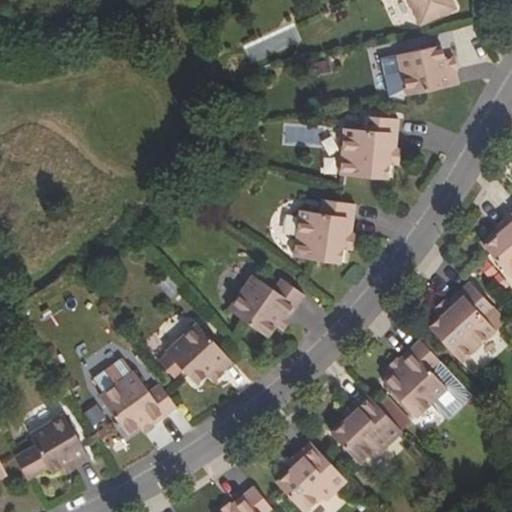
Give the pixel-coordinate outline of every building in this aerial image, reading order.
[(454,6),(451,0),(408,0),(420,22),(454,6)] [(462,83),(458,68),(451,70),(448,59),(444,44),(401,54),(411,95),(462,83)] [(448,59),(451,70),(458,68),(460,68),(458,57),(448,59)] [(389,161),(390,149),(396,150),(398,118),(364,116),(364,129),(344,127),(341,175),(388,177),(389,161)] [(398,150),(396,150),(390,149),(389,161),(397,162),(398,150)] [(339,263),(342,246),(344,234),(351,234),(355,204),(322,199),(320,212),(301,209),(294,256),(339,263)] [(511,216),(510,218),(511,219),(511,224),(501,233),(485,247),(511,278),(511,276),(511,216)] [(511,224),(511,219),(510,218),(498,229),(501,233),(511,224)] [(344,234),(342,246),(351,247),(353,235),(351,234),(344,234)] [(265,340),(273,328),(279,319),(285,322),(300,297),(275,281),(268,292),(248,279),(225,314),(265,340)] [(494,306),(472,282),(448,302),(453,308),(444,316),(432,328),(463,361),(497,330),(484,316),(494,306)] [(453,308),(448,302),(447,301),(438,310),(444,316),(453,308)] [(279,319),(273,328),(280,332),(286,323),(285,322),(279,319)] [(208,374),(217,366),(223,372),(232,363),(197,324),(158,360),(178,381),(187,374),(196,385),(208,374)] [(421,339),(410,349),(415,354),(408,361),(405,357),(382,380),(415,415),(437,395),(446,405),(465,386),(421,339)] [(408,361),(415,354),(410,349),(409,348),(402,354),(403,356),(380,377),(382,380),(405,357),(408,361)] [(90,380),(101,395),(130,374),(119,359),(90,380)] [(208,374),(214,380),(223,372),(217,366),(208,374)] [(133,371),(130,374),(101,395),(99,396),(127,434),(139,426),(147,420),(151,425),(177,407),(160,383),(148,391),(133,371)] [(380,452),(403,431),(368,394),(356,404),(360,408),(347,420),(332,434),(359,464),(377,448),(380,452)] [(360,408),(356,404),(343,416),(347,420),(360,408)] [(63,467),(70,463),(74,470),(90,461),(64,416),(29,437),(36,447),(17,458),(28,479),(48,468),(51,474),(63,467)] [(147,420),(139,426),(144,433),(152,427),(151,425),(147,420)] [(325,500),(348,480),(313,442),(300,454),(304,458),(292,468),(276,484),(302,511),(305,511),(322,497),(325,500)] [(304,458),(300,454),(289,465),(292,468),(304,458)] [(63,467),(67,474),(74,470),(70,463),(63,467)] [(276,511),(255,486),(242,496),(248,502),(240,508),(237,504),(227,511),(276,511)] [(240,508),(248,502),(242,496),(241,494),(233,500),(235,502),(222,511),(227,511),(237,504),(240,508)]
